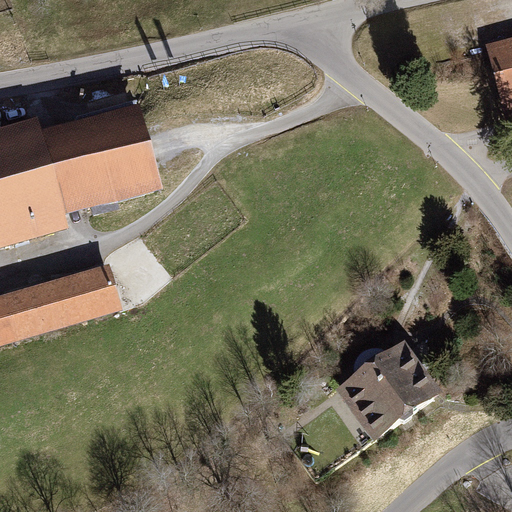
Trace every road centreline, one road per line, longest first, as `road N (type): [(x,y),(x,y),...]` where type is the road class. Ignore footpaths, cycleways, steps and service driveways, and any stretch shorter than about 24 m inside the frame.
road 1 (tertiary): [(0,87),(312,20)]
road 2 (unclassified): [(511,232),(441,150),(334,61),(312,20)]
road 3 (unclassified): [(401,511),(476,448),(511,433)]
